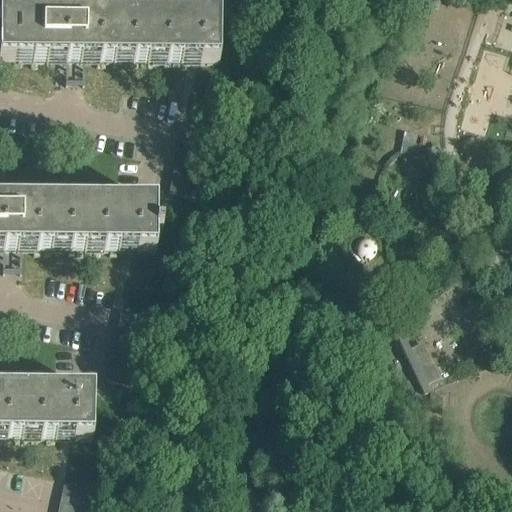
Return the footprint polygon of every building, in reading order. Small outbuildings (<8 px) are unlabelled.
[(257,14),(259,1),(253,0),(232,0),(231,8),(257,14)] [(219,19),(185,19),(0,17),(0,65),(218,67),(219,19)] [(183,126),(180,139),(206,144),(209,132),(183,126)] [(204,156),(206,144),(180,139),(178,150),(204,156)] [(178,150),(175,161),(201,167),(204,156),(178,150)] [(199,178),(201,167),(175,161),(173,172),(199,178)] [(197,189),(199,178),(173,172),(171,184),(197,189)] [(194,201),(197,189),(171,184),(168,196),(194,201)] [(156,207),(122,207),(0,205),(0,254),(155,256),(155,239),(161,239),(161,232),(155,232),(156,207)] [(118,326),(144,332),(146,320),(120,314),(118,326)] [(141,343),(144,332),(118,326),(115,338),(141,343)] [(139,355),(141,343),(115,338),(113,349),(139,355)] [(425,388),(439,381),(432,367),(418,373),(405,345),(399,348),(422,396),(427,393),(425,388)] [(136,366),(139,355),(113,349),(110,361),(136,366)] [(108,373),(134,378),(136,366),(110,361),(108,373)] [(108,373),(105,384),(132,390),(134,378),(108,373)] [(92,395),(59,395),(0,394),(0,443),(92,444),(92,395)] [(63,485),(61,497),(87,503),(90,490),(63,485)] [(74,511),(85,511),(87,503),(61,497),(58,509),(74,511)]
